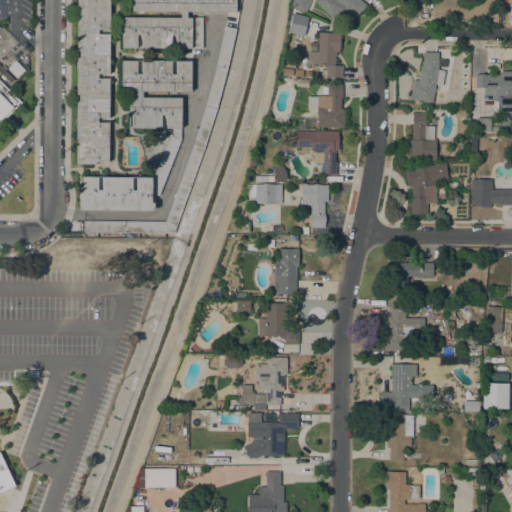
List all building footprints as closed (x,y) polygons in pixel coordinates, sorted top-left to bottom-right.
[(109,0),(109,30),(98,30),(98,34),(109,34),(109,74),(98,74),(98,78),(108,78),(108,118),(97,118),(97,122),(108,122),(108,162),(95,162),(95,164),(76,164),(76,145),(79,145),(79,139),(76,139),(76,101),(79,101),(79,95),(76,95),(77,57),(79,57),(79,51),(76,51),(77,14),(79,14),(79,7),(77,7),(77,0),(109,0)] [(180,12),(131,12),(131,0),(235,0),(235,12),(186,12),(186,18),(202,18),(201,49),(176,48),(176,35),(171,35),(171,49),(141,48),(141,35),(136,35),(136,48),(121,48),(122,17),(180,18),(180,12)] [(310,0),(304,14),(290,7),(291,0),(310,0)] [(352,18),(349,15),(340,23),(333,16),(331,18),(315,0),(360,0),(366,6),(352,18)] [(226,69),(216,108),(203,148),(173,232),(84,231),(84,221),(165,222),(192,145),(205,106),(216,67),(224,27),(235,29),(226,69)] [(341,34),(341,49),(339,49),(339,52),(335,51),(335,56),(334,56),(334,65),(342,66),(341,78),(325,77),(326,66),(316,65),(316,62),(316,52),(317,52),(317,44),(317,41),(318,41),(318,32),(341,34)] [(444,71),(441,86),(435,84),(431,103),(409,99),(413,80),(417,81),(420,65),(422,66),(422,53),(437,52),(438,70),(444,71)] [(7,69),(15,61),(24,70),(16,78),(7,69)] [(180,128),(180,139),(158,196),(151,193),(151,203),(153,203),(153,210),(79,210),(79,188),(82,188),(82,177),(97,177),(97,191),(102,191),(102,177),(131,178),(131,191),(136,191),(136,178),(151,178),(169,134),(172,135),(172,128),(166,128),(166,115),(161,115),(161,128),(131,129),(131,115),(129,115),(129,98),(135,98),(136,92),(121,92),(121,61),(136,61),(136,74),(141,74),(141,61),(171,61),(171,74),(175,74),(175,61),(190,61),(190,92),(142,92),(142,98),(181,98),(181,128),(180,128)] [(475,88),(475,75),(500,75),(500,72),(500,71),(511,71),(511,113),(496,113),(496,109),(495,109),(495,101),(491,101),(491,94),(484,94),(484,88),(475,88)] [(0,81),(21,102),(6,117),(4,115),(0,119),(0,81)] [(321,96),(321,87),(327,87),(327,85),(342,85),(342,97),(340,97),(340,109),(344,109),(344,127),(316,127),(316,96),(321,96)] [(434,126),(433,140),(435,140),(435,152),(437,152),(437,156),(435,156),(435,160),(408,160),(408,158),(407,158),(408,145),(409,141),(411,141),(412,113),(425,113),(425,126),(434,126)] [(489,118),(490,131),(470,132),(470,119),(476,119),(489,118)] [(294,147),(294,131),(338,131),(338,142),(339,142),(339,150),(335,150),(335,162),(336,162),(336,175),(321,175),(321,163),(313,163),(313,152),(311,152),(311,147),(294,147)] [(280,163),(285,171),(287,179),(278,181),(273,167),(280,163)] [(411,187),(408,187),(408,185),(407,185),(405,170),(406,170),(406,168),(445,164),(447,180),(436,182),(436,185),(434,185),(434,188),(435,189),(436,191),(435,193),(435,195),(436,203),(426,204),(426,215),(411,215),(411,198),(412,198),(411,187)] [(471,179),(491,180),(491,183),(505,183),(504,189),(507,190),(507,185),(511,185),(511,206),(499,205),(499,204),(490,204),(490,209),(481,208),(481,206),(470,206),(471,179)] [(306,184),(306,185),(327,185),(327,201),(324,201),(324,228),(309,228),(309,204),(301,204),(301,184),(306,184)] [(281,185),(281,204),(272,204),(266,205),(256,204),(247,203),(247,185),(281,185)] [(274,271),(274,261),(279,261),(279,248),(298,248),(298,264),(295,264),(295,294),(273,294),(273,271),(274,271)] [(408,277),(408,296),(388,296),(388,263),(411,263),(412,261),(415,261),(416,263),(432,262),(432,277),(408,277)] [(250,301),(249,315),(236,315),(236,300),(250,301)] [(284,344),(284,339),(279,339),(279,336),(258,336),(258,318),(265,318),(265,300),(285,300),(285,303),(287,303),(287,331),(298,331),(298,345),(284,344)] [(424,318),(423,330),(413,330),(413,340),(405,340),(405,351),(383,350),(383,333),(386,333),(386,317),(389,317),(390,302),(404,302),(404,304),(409,304),(409,311),(404,310),(404,318),(424,318)] [(500,333),(483,332),(485,305),(502,307),(500,333)] [(223,360),(227,355),(238,356),(241,360),(241,365),(237,368),(225,368),(223,365),(223,360)] [(286,357),(286,374),(283,374),(283,391),(280,391),(279,405),(265,405),(265,404),(253,404),(253,405),(237,405),(237,397),(241,397),(241,385),(251,385),(251,391),(252,391),(252,393),(254,393),(254,394),(265,394),(265,390),(259,389),(259,381),(254,381),(254,364),(266,364),(266,357),(286,357)] [(390,364),(415,364),(415,376),(411,376),(411,385),(428,385),(428,398),(407,398),(408,406),(378,406),(378,392),(390,392),(390,364)] [(482,383),(507,383),(507,408),(482,408),(482,383)] [(246,422),(277,422),(277,413),(297,414),(297,428),(283,428),(283,456),(260,455),(255,458),(248,459),(242,446),(252,442),(252,438),(246,437),(246,422)] [(388,461),(388,448),(385,448),(386,414),(403,414),(403,415),(413,415),(412,437),(414,437),(413,447),(403,447),(403,462),(388,461)] [(0,492),(0,454),(14,486),(0,492)] [(174,469),(174,488),(143,488),(143,468),(174,469)] [(436,469),(450,469),(450,482),(443,482),(443,474),(437,474),(436,469)] [(511,483),(507,486),(503,480),(507,478),(503,471),(507,469),(511,469),(511,483)] [(387,511),(388,489),(385,489),(385,471),(404,471),(404,484),(409,485),(418,486),(418,499),(409,499),(409,500),(403,500),(403,504),(424,504),(424,511),(387,511)] [(265,472),(279,472),(279,486),(282,486),(282,502),(285,502),(285,511),(265,511),(265,509),(259,509),(259,503),(265,503),(265,498),(258,498),(258,487),(265,487),(265,472)]
